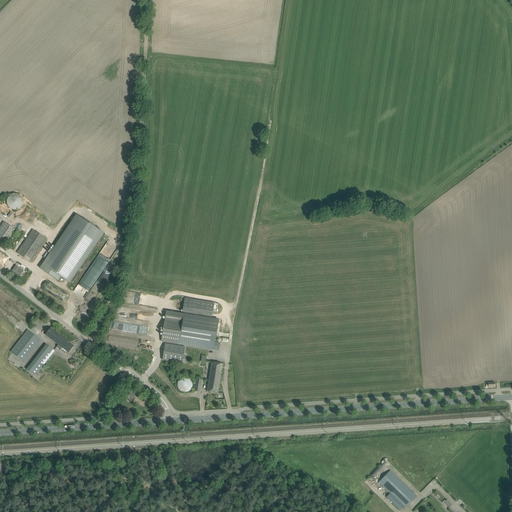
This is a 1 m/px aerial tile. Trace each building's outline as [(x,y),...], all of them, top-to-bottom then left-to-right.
[(9,194),(9,209),(22,209),(22,194),(9,194)] [(69,282),(103,232),(77,215),(40,269),(57,280),(60,276),(69,282)] [(5,223),(0,230),(0,241),(5,245),(16,230),(5,223)] [(33,230),(20,249),(17,253),(30,262),(46,239),(33,230)] [(8,257),(0,251),(0,262),(3,265),(8,257)] [(213,313),(214,303),(185,298),(183,308),(213,313)] [(220,343),(215,342),(219,320),(166,311),(161,341),(219,350),(220,343)] [(60,350),(62,348),(69,353),(74,346),(50,328),(45,335),(58,345),(56,347),(60,350)] [(23,362),(38,344),(41,340),(28,330),(10,352),(23,362)] [(35,376),(52,355),(55,351),(46,344),(27,370),(35,376)] [(185,347),(165,344),(162,360),(182,363),(185,347)] [(219,382),(222,364),(212,362),(209,380),(219,382)] [(187,392),(194,385),(186,377),(177,386),(183,392),(185,390),(187,392)] [(218,393),(219,382),(209,380),(207,391),(218,393)] [(404,509),(417,496),(390,471),(378,483),(390,493),(386,497),(400,510),(403,507),(404,509)] [(449,508),(452,505),(447,500),(444,502),(449,508)]
